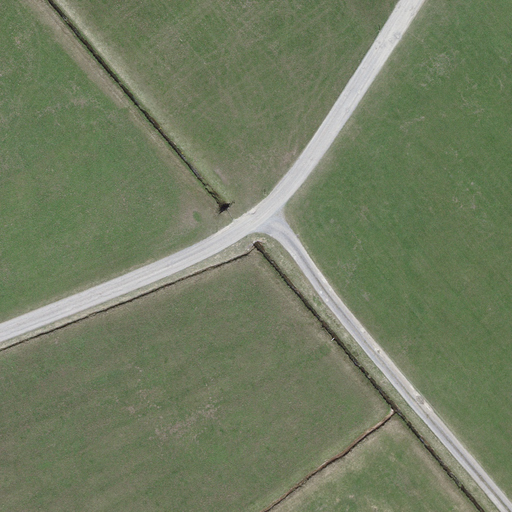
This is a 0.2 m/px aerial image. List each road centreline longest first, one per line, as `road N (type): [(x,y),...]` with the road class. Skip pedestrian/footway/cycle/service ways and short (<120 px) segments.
road 1 (track): [(415,0),(320,152),(254,229),(0,334)]
road 2 (track): [(266,215),(511,504)]
